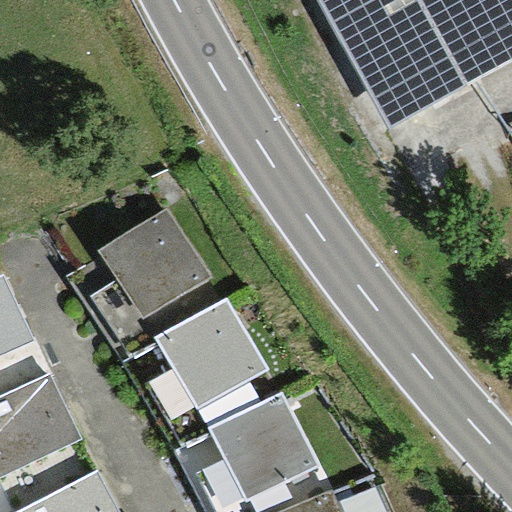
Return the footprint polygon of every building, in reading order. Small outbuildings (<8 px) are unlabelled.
[(511,0),(317,0),(394,138),(511,73),(511,0)] [(158,347),(226,306),(167,213),(97,259),(118,288),(91,306),(98,317),(130,364),(158,347)] [(0,281),(0,363),(37,346),(16,303),(4,280),(0,281)] [(154,403),(183,456),(213,439),(283,399),(226,306),(158,347),(175,377),(150,395),(154,403)] [(0,405),(0,486),(84,444),(62,402),(50,380),(0,405)] [(302,511),(332,498),(283,399),(213,439),(226,469),(201,481),(206,492),(214,511),(302,511)] [(36,511),(116,511),(109,499),(98,478),(36,511)] [(391,511),(381,491),(338,511),(332,498),(302,511),(391,511)]
